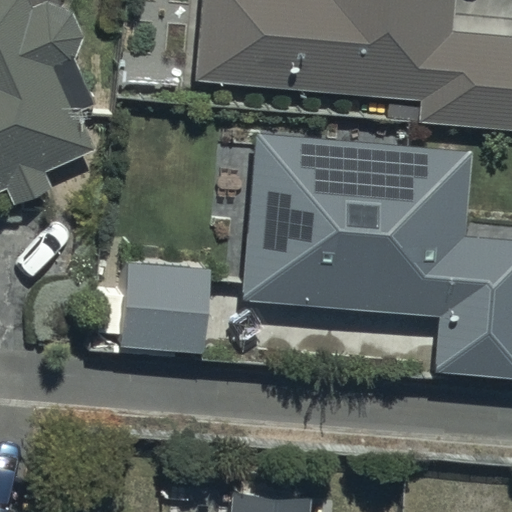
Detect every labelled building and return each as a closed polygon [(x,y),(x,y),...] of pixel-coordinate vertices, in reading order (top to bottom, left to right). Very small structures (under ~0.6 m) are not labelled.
[(0,0),(0,174),(3,173),(9,190),(49,175),(42,158),(92,136),(75,100),(94,93),(72,46),(80,22),(70,0),(69,0),(0,0)] [(195,0),(189,64),(414,84),(412,106),(511,114),(511,18),(452,13),(453,0),(195,0)] [(466,134),(252,118),(239,284),(438,300),(434,356),(511,362),(511,224),(459,221),(466,134)] [(205,250),(124,246),(122,278),(97,277),(95,318),(116,319),(116,330),(201,334),(205,250)] [(307,511),(309,482),(233,476),(229,511),(307,511)]
